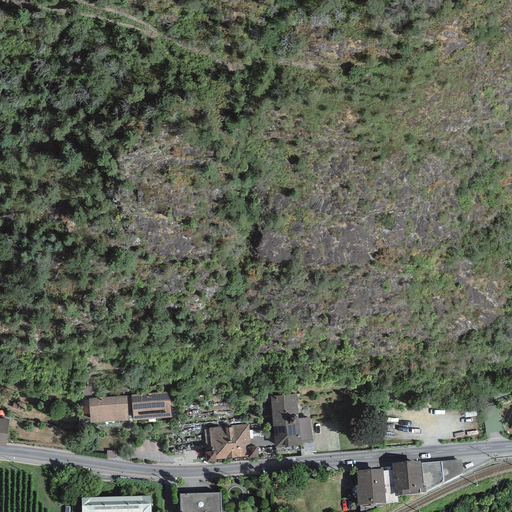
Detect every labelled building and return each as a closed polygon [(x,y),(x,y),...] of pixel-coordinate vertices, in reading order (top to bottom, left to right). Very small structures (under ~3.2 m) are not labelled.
[(169,392),(131,395),(133,420),(171,417),(169,392)] [(296,394),(270,396),(275,448),(301,445),(301,443),(298,418),(296,394)] [(127,396),(88,398),(90,423),(129,421),(127,396)] [(501,408),(487,409),(489,431),(502,431),(501,408)] [(310,417),(298,418),(301,443),(313,441),(310,417)] [(9,419),(0,418),(0,444),(6,445),(9,419)] [(257,446),(251,447),(249,424),(209,428),(211,452),(205,452),(206,462),(216,461),(216,459),(248,456),(248,458),(258,457),(257,446)] [(420,460),(392,463),(395,496),(426,493),(425,487),(423,488),(420,460)] [(383,469),(357,471),(358,485),(356,485),(358,505),(386,503),(383,469)] [(220,511),(220,493),(180,494),(180,511),(220,511)] [(151,511),(151,495),(82,497),(81,511),(151,511)]
